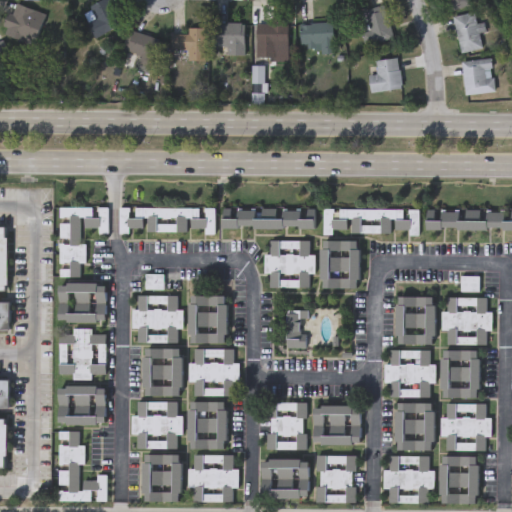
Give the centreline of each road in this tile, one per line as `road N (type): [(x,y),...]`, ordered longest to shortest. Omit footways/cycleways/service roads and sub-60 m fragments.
road 1 (primary): [(0,162),(511,166)]
road 2 (primary): [(511,121),(0,118)]
road 3 (residential): [(413,0),(438,121)]
